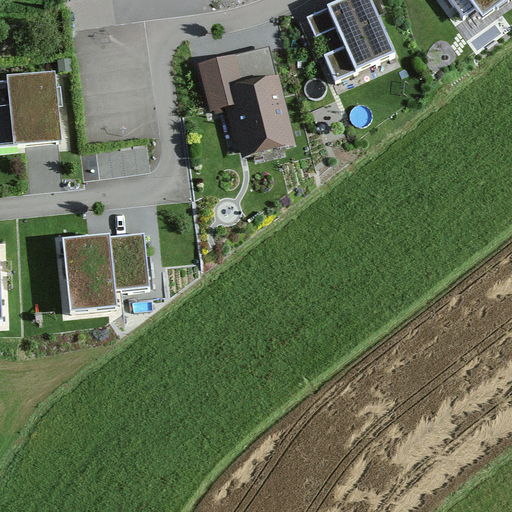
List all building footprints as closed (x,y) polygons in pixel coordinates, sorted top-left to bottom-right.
[(396,59),(369,0),(352,0),(307,20),(316,40),(336,31),(344,50),(324,58),(336,85),(396,59)] [(511,0),(448,0),(463,21),(475,12),(483,22),(511,0)] [(276,62),(219,75),(229,117),(246,113),(258,164),(297,155),(276,62)] [(55,77),(9,81),(15,152),(62,147),(55,77)] [(145,237),(63,244),(69,317),(118,313),(116,293),(149,290),(145,237)]
